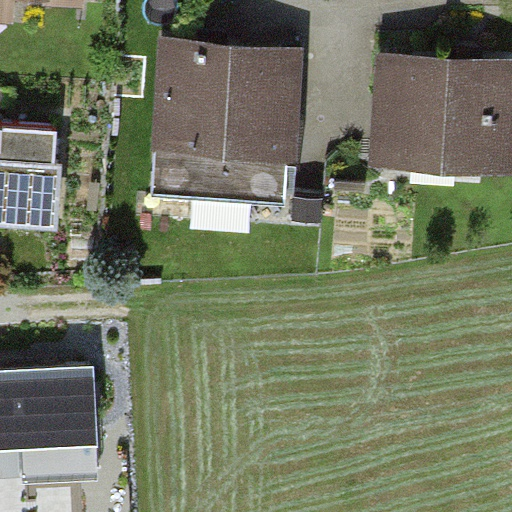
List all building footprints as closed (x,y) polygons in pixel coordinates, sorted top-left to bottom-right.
[(91,0),(0,0),(0,23),(35,26),(37,6),(91,10),(91,0)] [(314,45),(169,35),(161,145),(306,155),(314,45)] [(511,58),(382,49),(375,159),(511,167),(511,58)] [(0,217),(66,221),(69,162),(61,162),(63,128),(0,124),(0,217)] [(0,484),(107,480),(102,356),(0,359),(0,484)]
